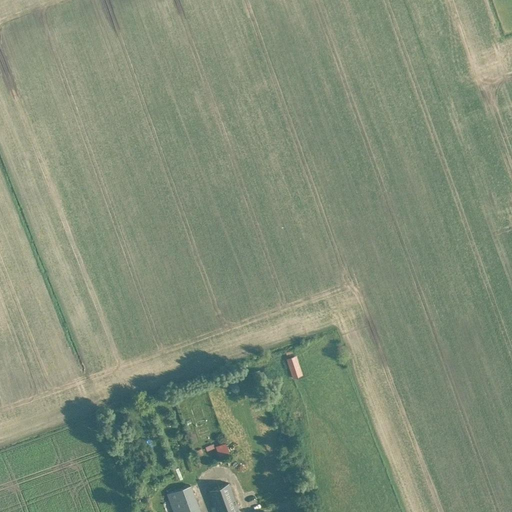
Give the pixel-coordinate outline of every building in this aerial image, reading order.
[(296,355),(286,358),(292,377),(302,374),(296,355)] [(251,372),(256,385),(264,382),(259,369),(251,372)] [(216,446),(220,457),(230,454),(225,443),(216,446)] [(173,470),(177,480),(182,478),(178,467),(173,470)] [(239,511),(229,482),(209,490),(217,511),(239,511)] [(173,511),(200,511),(199,507),(191,484),(167,493),(173,511)]
